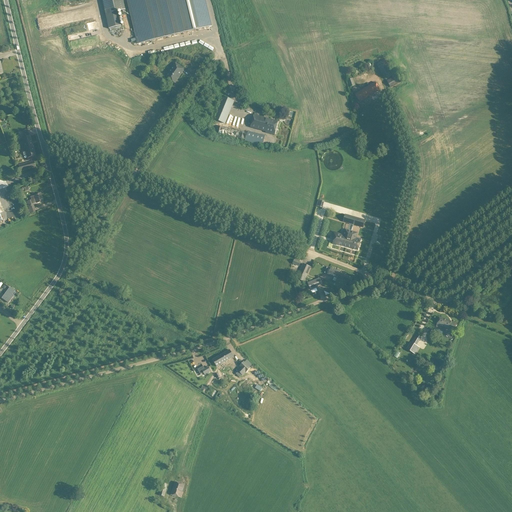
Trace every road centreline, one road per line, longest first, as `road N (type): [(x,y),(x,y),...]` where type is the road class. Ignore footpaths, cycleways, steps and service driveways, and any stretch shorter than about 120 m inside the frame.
road 1 (unclassified): [(0,400),(212,343),(372,276)]
road 2 (track): [(68,260),(130,179),(307,250)]
road 3 (unclassified): [(0,356),(68,260),(44,144)]
road 4 (unclassified): [(130,179),(218,55),(209,0)]
road 5 (unclassified): [(392,284),(412,169),(385,97)]
road 6 (unclassified): [(44,144),(9,0)]
road 7 (unclassified): [(511,253),(454,298),(435,300),(392,284)]
